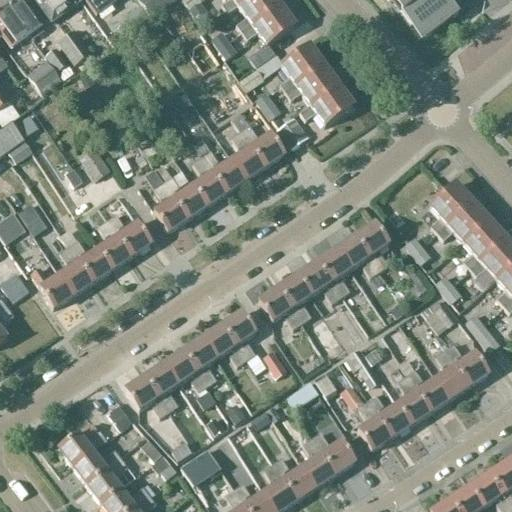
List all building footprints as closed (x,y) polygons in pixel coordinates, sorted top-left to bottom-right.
[(28,40),(32,45),(44,37),(37,28),(38,27),(18,0),(0,0),(0,1),(19,27),(28,40)] [(73,12),(81,6),(77,1),(78,1),(76,0),(29,0),(51,28),(73,12)] [(81,0),(96,20),(117,5),(113,0),(81,0)] [(176,5),(172,0),(133,0),(138,7),(150,23),(176,5)] [(189,15),(199,8),(210,0),(188,0),(181,5),(189,15)] [(228,0),(231,4),(221,12),(227,19),(237,12),(253,0),(228,0)] [(253,0),(237,12),(246,24),(235,33),(241,40),(279,12),(270,0),(253,0)] [(457,19),(442,0),(384,0),(391,9),(396,6),(403,16),(399,20),(410,35),(415,31),(423,43),(457,19)] [(19,27),(0,1),(0,37),(11,53),(28,40),(19,27)] [(206,18),(199,8),(189,15),(196,25),(206,18)] [(133,36),(149,25),(138,10),(123,21),(133,36)] [(279,12),(241,40),(246,47),(256,39),(266,52),(294,32),(279,12)] [(74,71),(90,59),(74,37),(57,48),(74,71)] [(218,56),(228,48),(221,39),(211,46),(218,56)] [(235,58),(228,48),(218,56),(225,65),(235,58)] [(280,72),(290,85),(279,93),(284,100),(323,72),(308,52),(280,72)] [(57,78),(67,70),(55,54),(45,62),(57,78)] [(61,89),(54,78),(46,66),(28,80),(42,102),(61,89)] [(211,72),(201,79),(209,90),(218,83),(211,72)] [(323,72),(284,100),(290,108),(301,100),(309,112),(310,112),(337,92),(323,72)] [(247,96),(264,84),(257,75),(240,87),(247,96)] [(91,80),(80,87),(85,96),(96,89),(91,80)] [(309,112),(302,118),(299,120),(304,128),(315,120),(324,132),(352,112),(337,92),(310,112),(309,112)] [(0,130),(2,133),(19,122),(0,94),(0,130)] [(58,115),(67,108),(58,95),(49,101),(58,115)] [(262,116),(272,109),(265,99),(255,106),(262,116)] [(272,109),(262,116),(269,126),(279,119),(272,109)] [(23,138),(24,138),(32,150),(43,143),(36,131),(37,130),(30,121),(18,129),(23,138)] [(307,143),(293,124),(277,136),(291,155),(307,143)] [(11,128),(2,135),(0,136),(0,162),(23,145),(11,128)] [(249,132),(240,138),(264,174),(283,161),(269,140),(258,147),(255,143),(255,142),(249,132)] [(142,135),(132,142),(146,163),(156,156),(142,135)] [(245,156),(230,166),(244,187),(264,174),(240,138),(231,144),(238,154),(242,151),(245,156)] [(201,145),(193,151),(200,162),(208,156),(201,145)] [(16,169),(32,158),(25,147),(9,158),(16,169)] [(79,166),(94,188),(110,177),(95,155),(79,166)] [(210,158),(201,164),(225,200),(244,187),(230,166),(215,176),(212,171),(217,168),(210,158)] [(225,200),(201,164),(192,170),(199,180),(204,177),(207,182),(192,192),(206,213),(225,200)] [(162,170),(153,177),(162,190),(171,184),(162,170)] [(73,173),(64,179),(73,193),(82,186),(73,173)] [(206,213),(192,192),(177,202),(174,197),(178,194),(171,184),(162,190),(186,226),(206,213)] [(186,226),(162,190),(154,196),(161,206),(165,203),(168,207),(153,218),(167,239),(186,226)] [(438,238),(471,208),(454,190),(429,213),(439,225),(430,234),(436,240),(438,238)] [(471,208),(438,238),(436,240),(442,247),(452,239),(462,250),(487,227),(471,208)] [(16,219),(30,238),(42,229),(28,210),(16,219)] [(12,220),(0,229),(0,243),(5,249),(23,236),(12,220)] [(115,221),(107,227),(131,263),(150,250),(136,229),(121,239),(118,235),(122,232),(115,221)] [(112,245),(97,255),(111,276),(131,263),(107,227),(97,233),(105,244),(109,241),(112,245)] [(487,227),(462,250),(472,261),(463,271),(469,277),(504,245),(487,227)] [(355,242),(379,278),(387,272),(380,262),(376,265),(373,260),(388,250),(375,229),(355,242)] [(355,242),(336,255),(350,276),(364,266),(367,271),(362,274),(369,284),(379,278),(355,242)] [(412,261),(422,253),(414,244),(405,251),(412,261)] [(511,253),(504,245),(469,277),(475,284),(484,275),(495,287),(511,271),(511,253)] [(77,247),(68,253),(92,289),(101,282),(111,276),(97,255),(88,261),(82,265),(79,261),(84,258),(77,247)] [(58,281),(72,302),(92,289),(68,253),(59,259),(66,269),(71,266),(73,271),(58,281)] [(429,263),(422,253),(412,261),(419,270),(429,263)] [(336,255),(316,268),(340,304),(349,298),(342,288),(337,291),(334,286),(350,276),(336,255)] [(9,272),(2,263),(0,264),(0,276),(1,278),(9,272)] [(340,304),(316,268),(297,281),(311,302),(326,292),(329,296),(324,299),(331,310),(340,304)] [(511,271),(495,287),(506,298),(496,307),(502,314),(511,304),(511,271)] [(39,294),(53,315),(72,302),(58,281),(48,288),(39,274),(30,280),(39,294)] [(413,304),(426,295),(412,275),(399,284),(413,304)] [(0,295),(5,302),(22,289),(15,279),(0,290),(0,295)] [(297,281),(277,294),(301,330),(310,324),(303,313),(298,316),(295,312),(311,302),(297,281)] [(442,300),(452,292),(444,283),(435,290),(442,300)] [(459,302),(452,292),(442,300),(449,309),(459,302)] [(301,330),(277,294),(258,307),(272,328),(287,318),(290,322),(285,325),(292,336),(301,330)] [(511,304),(502,314),(508,320),(511,317),(511,304)] [(419,319),(436,341),(446,333),(446,334),(457,326),(444,310),(440,313),(436,307),(419,319)] [(401,311),(392,316),(397,324),(406,318),(401,311)] [(7,314),(0,319),(0,348),(6,344),(0,335),(0,326),(3,330),(13,323),(7,314)] [(222,331),(245,367),(254,361),(247,351),(243,354),(240,349),(255,339),(241,318),(222,331)] [(498,352),(489,340),(474,321),(465,329),(488,360),(498,352)] [(222,331),(202,344),(216,365),(231,355),(234,360),(229,363),(236,373),(245,367),(222,331)] [(380,342),(388,353),(404,342),(397,331),(380,342)] [(216,365),(202,344),(183,357),(207,393),(215,387),(208,377),(204,380),(201,375),(216,365)] [(444,356),(468,393),(487,380),(474,359),(458,370),(454,365),(459,362),(452,351),(444,356)] [(352,380),(357,376),(368,394),(379,387),(360,356),(343,366),(352,380)] [(373,371),(382,365),(377,356),(367,362),(373,371)] [(468,393),(444,356),(434,363),(441,373),(446,370),(449,375),(434,384),(448,406),(468,393)] [(183,357),(163,370),(177,391),(192,381),(195,385),(191,388),(198,399),(207,393),(183,357)] [(275,386),(283,380),(286,378),(272,358),(261,366),(275,386)] [(403,367),(398,371),(429,418),(448,406),(434,384),(419,394),(416,390),(420,387),(414,376),(411,378),(403,367)] [(177,391),(163,370),(144,383),(168,419),(177,413),(170,402),(165,405),(162,401),(177,391)] [(429,418),(398,371),(389,377),(397,388),(396,388),(403,399),(407,396),(410,400),(395,410),(409,431),(429,418)] [(324,406),(337,397),(325,378),(312,387),(324,406)] [(168,419),(144,383),(124,396),(138,417),(154,407),(157,411),(152,414),(159,425),(168,419)] [(300,395),(288,403),(296,416),(309,408),(300,395)] [(409,431),(395,410),(380,420),(377,416),(382,412),(375,402),(366,408),(390,444),(409,431)] [(390,444),(366,408),(357,414),(364,424),(369,421),(372,426),(356,436),(370,457),(390,444)] [(245,424),(236,410),(225,417),(234,431),(245,424)] [(119,411),(106,420),(118,437),(131,429),(119,411)] [(273,412),(265,418),(273,428),(280,423),(273,412)] [(256,436),(270,427),(264,417),(250,427),(256,436)] [(223,436),(215,424),(207,430),(214,441),(223,436)] [(72,473),(92,458),(85,448),(97,438),(91,430),(78,439),(58,454),(72,473)] [(157,435),(146,442),(157,459),(167,453),(157,435)] [(97,438),(85,448),(92,458),(105,448),(97,438)] [(185,458),(199,449),(192,438),(178,448),(185,458)] [(310,445),(334,481),(354,468),(340,447),(324,457),(321,453),(326,450),(319,439),(310,445)] [(334,481),(310,445),(301,451),(308,461),(313,458),(316,463),(301,472),(315,494),(334,481)] [(103,472),(92,458),(72,473),(86,491),(120,465),(114,457),(104,465),(107,469),(103,472)] [(207,458),(180,475),(194,496),(199,493),(209,486),(221,479),(207,458)] [(315,494),(301,472),(286,483),(283,478),(287,475),(280,464),(271,470),(295,507),(315,494)] [(120,465),(86,491),(100,510),(120,495),(109,480),(113,477),(117,482),(127,474),(120,465)] [(511,494),(511,474),(507,467),(488,480),(508,511),(511,511),(511,500),(509,503),(506,498),(511,494)] [(176,479),(167,468),(158,475),(167,486),(176,479)] [(287,511),(295,507),(271,470),(263,476),(270,487),(274,484),(277,488),(262,498),(270,511),(287,511)] [(508,511),(488,480),(468,493),(480,511),(485,511),(498,504),(500,508),(496,511),(508,511)] [(242,490),(232,496),(242,511),(270,511),(262,498),(247,508),(244,504),(249,501),(242,490)] [(480,511),(468,493),(449,506),(452,511),(480,511)] [(131,509),(120,495),(100,510),(101,511),(136,511),(148,503),(142,494),(132,502),(135,506),(131,509)] [(242,511),(232,496),(224,502),(230,511),(231,511),(236,509),(237,511),(242,511)] [(148,503),(136,511),(153,511),(155,511),(148,503)]
